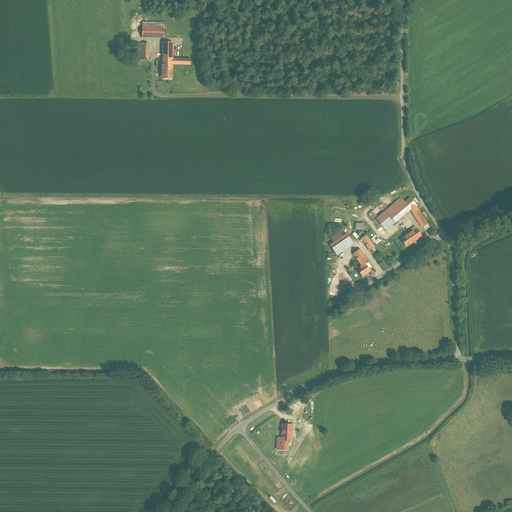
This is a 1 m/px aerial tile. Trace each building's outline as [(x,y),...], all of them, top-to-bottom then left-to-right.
[(164,21),(143,20),(142,35),(164,36),(164,21)] [(163,43),(163,66),(173,66),(173,65),(191,65),(191,47),(183,47),(183,60),(173,59),(173,43),(163,43)] [(172,79),(173,66),(163,66),(162,66),(162,79),(172,79)] [(411,210),(416,205),(411,199),(406,203),(401,198),(377,219),(386,230),(411,210)] [(416,205),(411,210),(423,228),(428,224),(417,207),(418,207),(416,205)] [(421,237),(415,228),(409,232),(410,233),(402,239),(407,247),(421,237)] [(347,234),(330,246),(337,256),(354,244),(347,234)] [(375,248),(366,235),(361,239),(370,251),(375,248)] [(365,264),(366,264),(369,262),(360,249),(353,254),(362,267),(365,264)] [(365,264),(362,267),(357,270),(362,277),(370,271),(366,264),(365,264)] [(292,431),(283,431),(282,441),(291,441),(292,431)] [(97,492),(86,495),(88,501),(99,498),(97,492)] [(295,504),(289,496),(284,500),(290,508),(295,504)]
